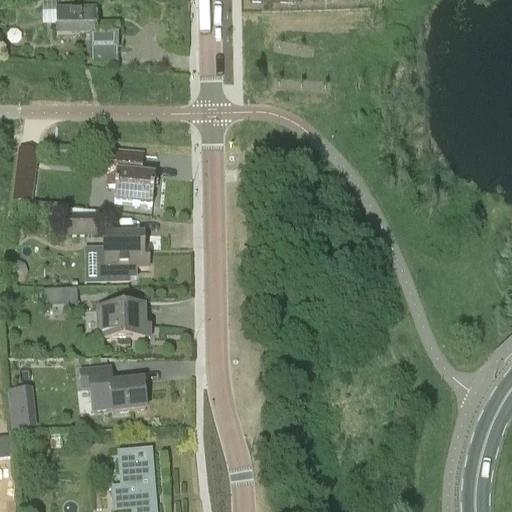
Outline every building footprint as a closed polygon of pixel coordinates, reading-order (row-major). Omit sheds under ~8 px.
[(95,27),(95,11),(55,11),(55,3),(42,3),(42,27),(56,27),(56,39),(89,39),(89,50),(117,50),(117,27),(95,27)] [(154,182),(154,179),(143,178),(145,157),(99,153),(97,180),(108,181),(107,190),(115,191),(114,206),(152,209),(153,191),(156,191),(157,183),(154,182)] [(30,206),(33,187),(15,185),(13,203),(30,206)] [(68,241),(98,240),(97,219),(67,219),(68,241)] [(143,238),(104,239),(104,251),(105,287),(130,287),(130,282),(137,282),(136,270),(148,270),(148,259),(143,259),(143,244),(143,238)] [(8,267),(5,275),(8,283),(16,286),(24,283),(27,275),(24,267),(16,264),(8,267)] [(148,343),(148,330),(144,330),(144,310),(97,310),(97,343),(148,343)] [(142,384),(111,388),(109,372),(80,375),(82,392),(90,391),(93,414),(112,412),(113,417),(145,413),(142,384)] [(12,416),(14,432),(25,431),(30,430),(28,414),(24,415),(12,416)] [(0,461),(10,460),(8,441),(0,441),(0,461)] [(155,511),(151,453),(117,455),(120,490),(111,491),(112,511),(155,511)]
